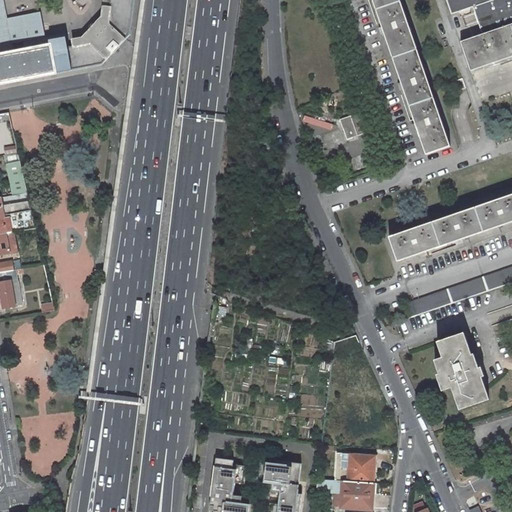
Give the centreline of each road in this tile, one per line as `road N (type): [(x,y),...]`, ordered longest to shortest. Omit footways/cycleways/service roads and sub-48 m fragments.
road 1 (unclassified): [(271,0),(277,89),(295,159),(420,442)]
road 2 (trunk): [(161,400),(211,0)]
road 3 (trunk): [(170,0),(127,317)]
road 4 (trunk): [(127,317),(97,413),(81,511)]
road 5 (trunk): [(127,317),(105,511)]
road 6 (unknown): [(488,147),(436,0)]
road 7 (unknown): [(381,356),(511,307)]
